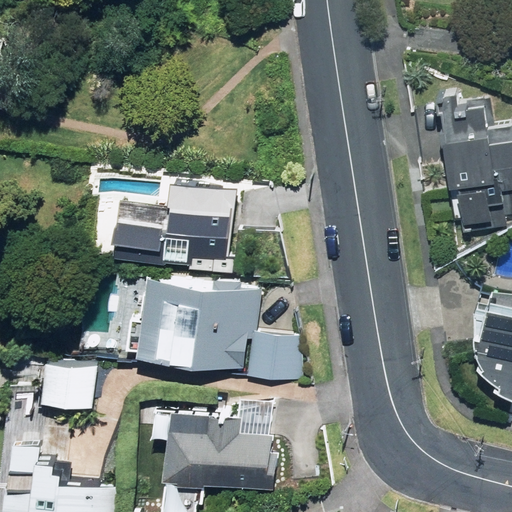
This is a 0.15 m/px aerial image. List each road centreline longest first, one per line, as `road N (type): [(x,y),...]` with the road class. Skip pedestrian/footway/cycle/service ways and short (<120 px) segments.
road 1 (tertiary): [(511,485),(442,464),(407,433),(393,404),(331,0)]
road 2 (unknown): [(318,511),(399,418)]
